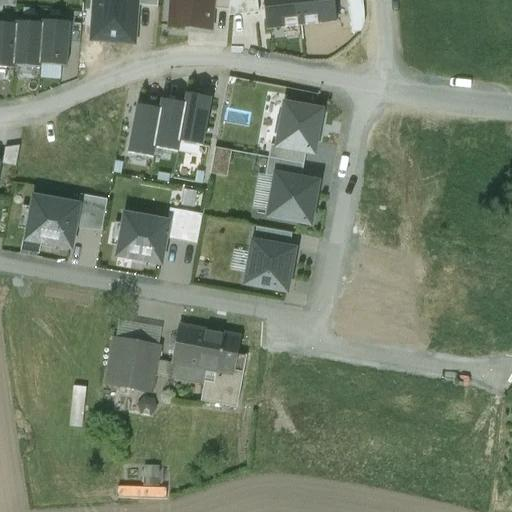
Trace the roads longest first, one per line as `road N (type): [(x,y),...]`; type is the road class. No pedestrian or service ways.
road 1 (residential): [(0,114),(175,61),(222,59),(367,85)]
road 2 (residential): [(319,321),(0,258)]
road 3 (residential): [(319,321),(367,85)]
road 4 (residential): [(488,376),(339,350),(319,321)]
